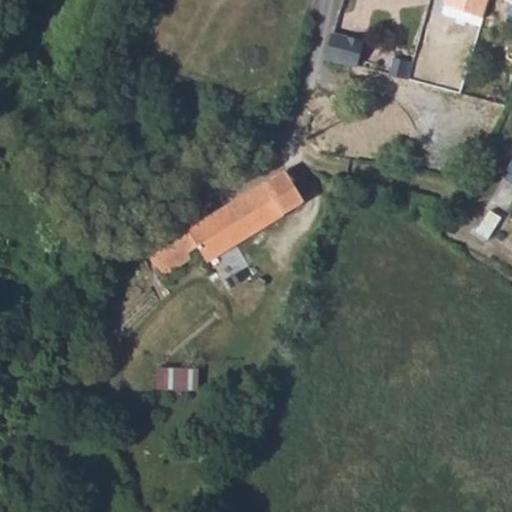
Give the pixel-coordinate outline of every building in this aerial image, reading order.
[(324,58),(355,68),(364,41),(331,31),(324,58)] [(391,65),(412,71),(413,65),(392,59),(391,65)] [(412,71),(391,65),(387,78),(408,84),(412,71)] [(196,246),(205,261),(303,202),(283,170),(186,230),(196,246)] [(196,246),(186,230),(176,237),(186,253),(196,246)] [(186,253),(176,237),(146,255),(159,276),(189,257),(186,253)] [(197,371),(159,369),(158,387),(196,389),(197,371)]
